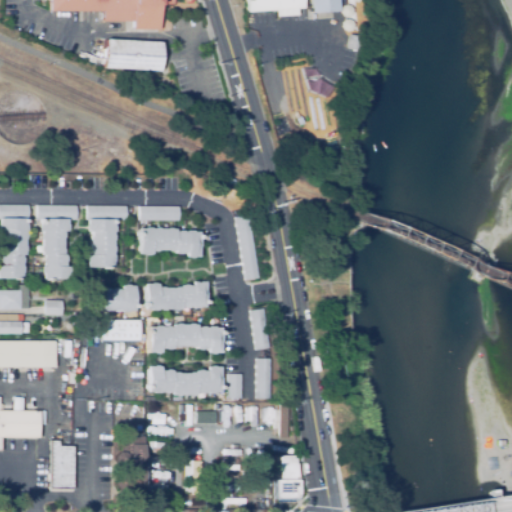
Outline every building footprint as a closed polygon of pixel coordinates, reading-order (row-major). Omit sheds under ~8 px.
[(47,0),(192,0),(192,1),(182,1),(182,0),(173,0),(173,5),(158,4),(158,30),(131,30),(131,22),(101,22),(101,12),(47,12),(47,0)] [(301,0),(302,9),(296,9),(296,16),(275,17),(275,11),(246,13),(245,0),(301,0)] [(311,13),(310,0),(337,0),(338,12),(311,13)] [(345,0),(346,10),(338,10),(338,0),(345,0)] [(357,51),(345,48),(347,34),(360,37),(357,51)] [(104,39),(160,42),(158,71),(102,68),(104,39)] [(318,68),(304,67),(302,92),(327,94),(328,82),(317,81),(318,68)] [(0,205),(35,205),(35,206),(35,219),(0,219),(0,205)] [(75,206),(75,219),(35,219),(35,205),(41,205),(75,205),(75,206)] [(85,205),(125,205),(125,206),(125,219),(85,219),(85,206),(85,205)] [(138,206),(166,206),(178,206),(177,220),(138,220),(138,206)] [(243,280),(234,217),(247,215),(257,278),(244,280),(243,280)] [(0,219),(25,219),(25,225),(25,231),(24,231),(24,234),(24,239),(23,239),(23,246),(24,246),(24,251),(23,251),(23,255),(21,255),(21,258),(21,263),(20,263),(20,266),(22,266),(22,273),(21,273),(21,278),(0,278),(0,254),(1,248),(2,248),(2,236),(0,236),(1,231),(0,231),(0,219)] [(39,219),(66,219),(66,224),(67,224),(67,229),(65,229),(65,232),(62,232),(62,249),(62,254),(64,254),(64,256),(65,256),(65,261),(64,261),(64,267),(68,267),(68,268),(69,268),(69,273),(68,273),(68,279),(42,279),(42,272),(41,272),(41,266),(42,266),(42,263),(42,258),(42,255),(40,255),(40,252),(39,252),(39,247),(40,247),(40,239),(39,239),(39,234),(40,234),(40,231),(38,231),(38,225),(39,225),(39,219)] [(86,219),(113,219),(113,226),(114,226),(114,232),(112,232),(112,235),(112,240),(111,240),(111,247),(112,247),(112,251),(111,251),(111,255),(112,255),(112,262),(111,262),(111,267),(86,267),(86,262),(85,262),(85,257),(86,257),(86,255),(90,255),(90,249),(89,249),(89,245),(90,245),(90,241),(89,241),(89,237),(90,237),(90,231),(86,231),(86,229),(85,229),(85,224),(86,224),(86,219)] [(138,255),(138,228),(144,228),(144,227),(150,227),(150,229),(153,229),(153,228),(158,228),(158,229),(165,229),(165,228),(170,228),(174,228),(174,231),(177,231),(177,230),(182,230),(182,231),(186,231),(186,230),(192,229),(192,230),(198,230),(198,256),(193,256),(193,257),(188,257),(188,256),(186,256),(186,252),(181,253),(176,254),(176,253),(174,253),(174,251),(168,251),(168,250),(157,251),(157,252),(151,252),(151,254),(149,254),(149,256),(144,256),(144,255),(138,255)] [(203,281),(204,307),(197,307),(197,308),(191,308),(191,307),(187,307),(187,308),(182,308),(182,307),(179,307),(179,309),(176,309),(176,310),(171,310),(171,309),(163,309),(163,310),(159,310),(159,309),(154,309),(153,310),(149,310),(149,309),(143,309),(143,283),(156,283),(156,287),(159,287),(164,287),(164,288),(172,288),(172,287),(177,287),(177,288),(179,288),(179,285),(181,285),(181,284),(186,284),(186,285),(191,285),(191,281),(203,281)] [(132,284),(132,311),(125,311),(125,312),(119,312),(119,310),(116,310),(116,311),(111,311),(111,310),(104,310),(104,311),(100,311),(100,309),(97,309),(97,310),(90,310),(90,309),(84,309),(84,284),(90,284),(90,283),(94,283),(94,284),(97,284),(97,288),(102,288),(102,287),(106,287),(106,288),(110,288),(110,287),(114,287),(114,288),(120,288),(120,284),(122,284),(122,283),(127,283),(127,284),(132,284)] [(27,285),(27,310),(0,309),(0,290),(17,291),(17,284),(27,285)] [(61,315),(43,315),(43,301),(61,301),(61,315)] [(254,350),(248,310),(249,310),(262,308),(268,348),(255,350),(254,350)] [(0,313),(16,313),(16,322),(27,323),(27,333),(18,333),(18,334),(0,334),(0,313)] [(105,343),(105,323),(137,323),(137,343),(105,343)] [(147,352),(147,327),(153,327),(153,326),(159,326),(159,327),(163,327),(163,326),(168,326),(168,327),(171,327),(171,324),(174,324),(174,323),(179,323),(179,324),(187,324),(187,323),(191,323),(191,324),(195,324),(195,327),(198,327),(198,326),(203,326),(203,327),(206,327),(206,326),(213,326),(213,327),(219,327),(219,329),(220,329),(220,342),(219,342),(219,353),(213,353),(213,354),(208,354),(208,353),(206,353),(206,349),(201,349),(201,350),(194,350),(194,346),(193,346),(193,347),(189,347),(189,346),(177,346),(177,347),(173,347),(173,346),(171,346),(171,349),(169,349),(169,350),(165,350),(165,349),(159,349),(159,353),(157,353),(152,353),(152,352),(147,352)] [(53,367),(0,367),(0,341),(53,341),(53,367)] [(255,395),(255,359),(256,359),(268,359),(268,395),(256,395),(255,395)] [(218,367),(218,393),(212,392),(212,394),(206,394),(206,392),(202,392),(202,393),(197,393),(197,392),(194,392),(194,395),(191,395),(191,396),(186,396),(186,395),(179,395),(179,396),(174,396),(174,395),(170,395),(170,392),(167,392),(167,393),(162,393),(162,392),(159,392),(159,393),(152,393),(152,392),(146,392),(146,390),(145,390),(145,377),(146,377),(146,366),(152,366),(152,365),(157,365),(157,366),(159,366),(159,370),(164,370),(164,369),(171,369),(171,373),(172,373),(172,372),(177,372),(177,373),(188,373),(188,372),(192,372),(192,373),(194,373),(194,370),(196,370),(196,369),(200,369),(200,370),(206,370),(206,367),(208,367),(209,366),(213,366),(213,367),(218,367)] [(73,372),(71,383),(65,382),(66,371),(73,372)] [(225,398),(225,374),(239,374),(239,397),(239,398),(225,398)] [(286,402),(286,438),(277,438),(277,430),(273,429),(273,410),(277,410),(277,402),(286,402)] [(0,410),(38,411),(37,438),(0,437),(0,410)] [(194,411),(213,411),(214,424),(194,424),(194,411)] [(118,452),(118,436),(143,436),(143,499),(127,499),(127,478),(119,478),(119,467),(117,467),(113,463),(113,456),(117,452),(118,452)] [(72,446),(71,489),(48,489),(49,441),(57,441),(57,446),(72,446)] [(277,498),(272,498),(272,478),(277,478),(277,455),(295,454),(296,498),(277,498)] [(184,492),(185,461),(200,461),(199,495),(189,495),(189,492),(184,492)]
